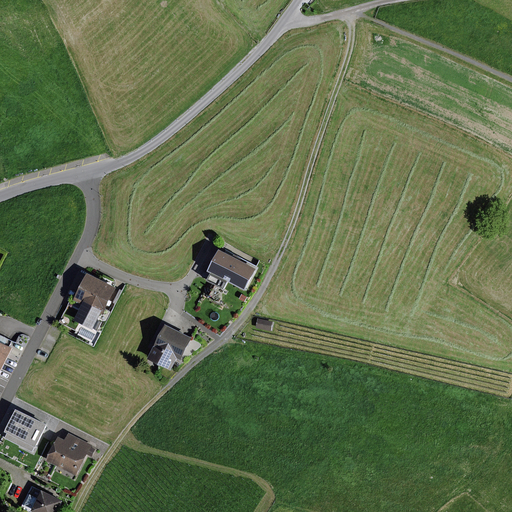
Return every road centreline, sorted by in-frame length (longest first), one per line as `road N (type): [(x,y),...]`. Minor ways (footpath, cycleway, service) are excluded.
road 1 (residential): [(87,173),(92,227),(83,252),(0,412)]
road 2 (residential): [(286,20),(154,146),(87,173)]
